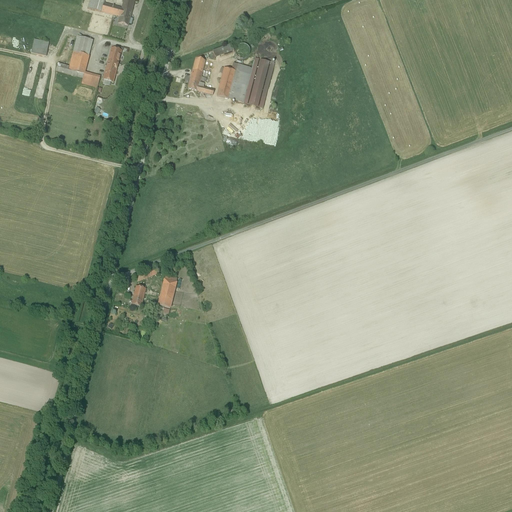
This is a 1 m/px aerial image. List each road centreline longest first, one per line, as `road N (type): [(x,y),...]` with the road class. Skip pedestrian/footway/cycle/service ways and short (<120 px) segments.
road 1 (unclassified): [(50,511),(183,0)]
road 2 (track): [(511,130),(111,280)]
road 3 (track): [(98,328),(61,326),(53,361),(0,349)]
